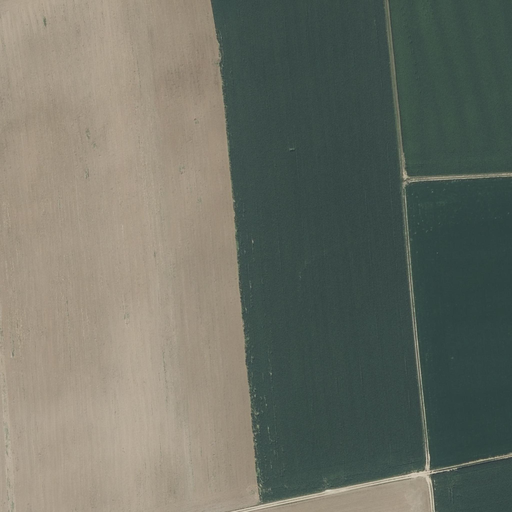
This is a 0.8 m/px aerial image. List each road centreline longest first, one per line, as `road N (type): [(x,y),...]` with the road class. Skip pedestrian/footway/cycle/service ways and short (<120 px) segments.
road 1 (track): [(433,511),(386,0)]
road 2 (track): [(511,455),(229,511)]
